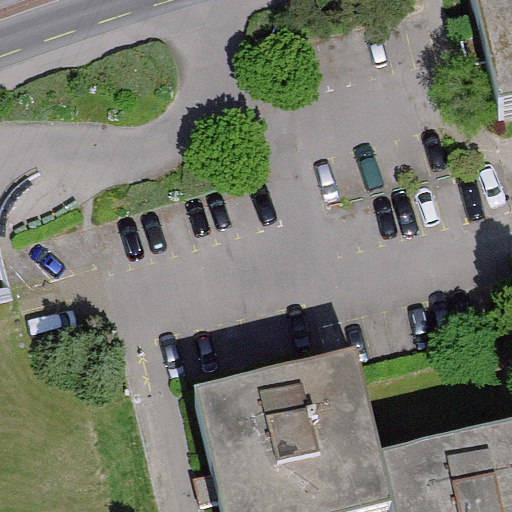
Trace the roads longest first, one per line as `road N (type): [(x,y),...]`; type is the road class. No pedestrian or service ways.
road 1 (residential): [(182,0),(216,90),(299,122),(317,261),(148,319),(188,511)]
road 2 (unknown): [(317,261),(340,277),(433,254)]
road 3 (secondary): [(0,40),(116,0)]
